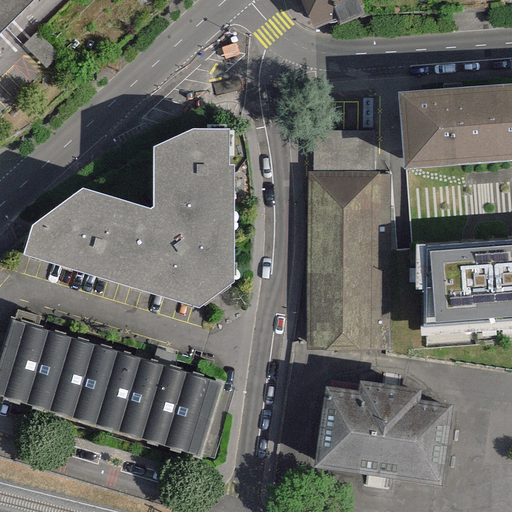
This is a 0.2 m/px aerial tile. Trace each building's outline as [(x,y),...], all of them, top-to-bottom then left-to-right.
[(0,0),(0,40),(9,32),(40,0),(0,0)] [(368,0),(305,0),(316,24),(369,1),(368,0)] [(410,168),(511,161),(511,79),(405,85),(410,168)] [(238,288),(233,137),(195,132),(159,149),(158,213),(87,190),(34,227),(26,254),(202,311),(238,288)] [(317,171),(311,171),(309,347),(392,348),(393,272),(394,173),(378,173),(378,136),(337,135),(318,135),(317,171)] [(511,234),(413,242),(419,320),(511,312),(511,234)] [(230,374),(18,316),(0,380),(0,392),(209,450),(230,374)] [(511,372),(454,364),(452,396),(456,397),(455,405),(511,414),(511,372)] [(364,383),(331,378),(319,466),(445,483),(455,405),(456,397),(452,396),(428,393),(429,383),(365,374),(364,383)]
